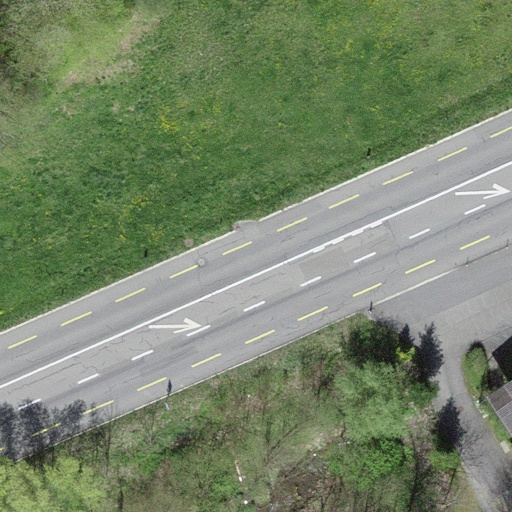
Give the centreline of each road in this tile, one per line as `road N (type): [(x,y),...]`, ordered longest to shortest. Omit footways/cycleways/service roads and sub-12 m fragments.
road 1 (primary): [(0,386),(511,162)]
road 2 (track): [(470,511),(477,463),(376,222)]
